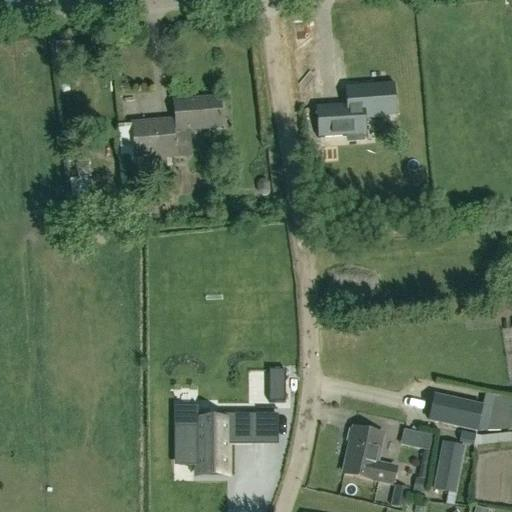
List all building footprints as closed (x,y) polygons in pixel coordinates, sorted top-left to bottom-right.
[(364,145),(364,134),(362,117),(393,115),(392,89),(366,90),(366,88),(347,90),(348,107),(317,109),(319,138),(320,148),(364,145)] [(141,160),(172,158),(190,156),(188,130),(221,127),(219,101),(193,104),(193,102),(174,103),(176,131),(172,131),(171,122),(132,125),(135,161),(141,160)] [(141,160),(143,185),(143,187),(167,185),(180,184),(179,174),(173,171),(172,158),(141,160)] [(170,220),(168,198),(167,185),(143,187),(143,185),(128,187),(127,181),(124,181),(127,224),(156,221),(170,220)] [(265,298),(264,275),(173,278),(174,301),(265,298)] [(168,300),(168,277),(156,277),(156,300),(168,300)] [(215,303),(158,303),(159,378),(216,378),(215,328),(215,303)] [(268,404),(284,404),(285,372),(269,372),(268,404)] [(482,407),(434,397),(428,421),(476,432),(482,407)] [(227,442),(251,442),(251,416),(198,416),(198,432),(178,432),(177,467),(196,467),(195,476),(227,477),(227,447),(227,442)] [(396,467),(376,463),(382,436),(354,430),(344,475),(392,485),(396,467)] [(418,434),(415,450),(428,453),(432,437),(418,434)] [(511,442),(481,444),(482,456),(511,454),(511,442)] [(442,443),(432,491),(455,495),(464,447),(442,443)] [(426,481),(431,455),(422,454),(417,479),(426,481)] [(415,479),(413,492),(424,494),(426,481),(415,479)] [(404,510),(408,490),(394,487),(390,507),(404,510)]
